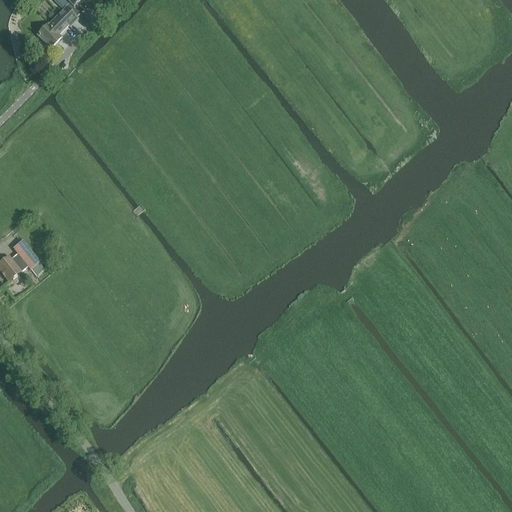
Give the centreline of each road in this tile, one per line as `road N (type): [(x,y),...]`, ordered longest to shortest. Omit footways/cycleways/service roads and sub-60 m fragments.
road 1 (unclassified): [(130,511),(0,338)]
road 2 (unclassified): [(0,122),(121,0)]
